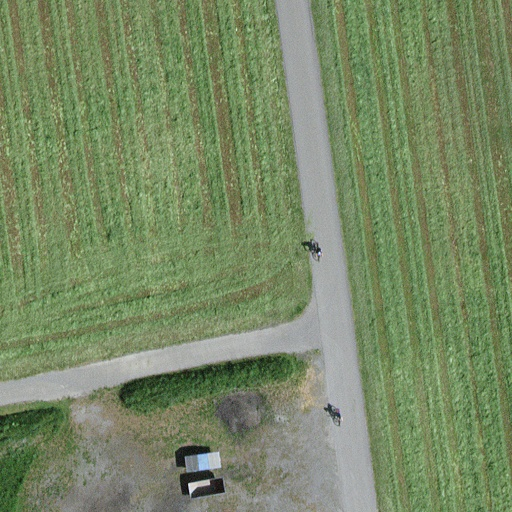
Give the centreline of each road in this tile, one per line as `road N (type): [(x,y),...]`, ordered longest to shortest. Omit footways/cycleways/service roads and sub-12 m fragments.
road 1 (track): [(304,0),(373,511)]
road 2 (track): [(0,386),(346,315)]
